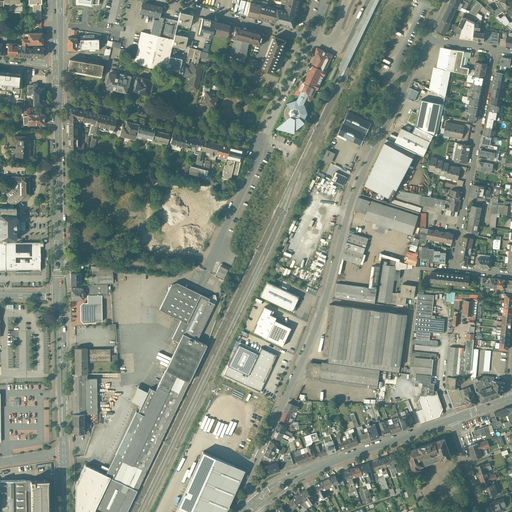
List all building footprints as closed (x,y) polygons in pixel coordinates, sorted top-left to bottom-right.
[(3,0),(3,1),(3,3),(14,3),(14,6),(15,9),(15,10),(16,11),(17,11),(22,11),(22,2),(20,3),(20,1),(19,0),(3,0)] [(40,0),(28,0),(29,3),(32,3),(33,16),(41,16),(40,0)] [(300,0),(286,0),(284,10),(297,13),(300,0)] [(370,0),(338,68),(345,71),(378,0),(370,0)] [(451,0),(449,5),(456,8),(459,10),(461,7),(458,6),(460,0),(451,0)] [(469,3),(463,0),(460,0),(458,6),(461,7),(466,10),(469,3)] [(508,0),(501,0),(500,1),(501,4),(505,10),(511,5),(508,0)] [(477,1),(469,15),(475,17),(479,10),(482,5),(479,3),(477,1)] [(255,3),(250,2),(246,16),(257,19),(257,18),(261,5),(255,3)] [(162,8),(142,3),(140,12),(154,16),(159,17),(162,8)] [(278,9),(261,4),(261,5),(257,18),(275,23),(294,27),(297,13),(284,10),(278,9)] [(501,4),(498,6),(499,8),(494,11),(489,5),(485,7),(488,10),(495,16),(501,11),(502,12),(505,10),(501,4)] [(456,8),(449,5),(442,19),(449,23),(451,19),(451,18),(456,8)] [(485,7),(482,5),(479,10),(485,14),(488,10),(485,7)] [(178,21),(176,30),(191,34),(195,16),(180,12),(178,21)] [(464,13),(458,27),(462,29),(461,35),(460,38),(473,40),(474,31),(475,18),(469,15),(464,13)] [(505,15),(500,17),(498,15),(496,17),(506,25),(510,22),(509,21),(508,21),(505,15)] [(178,21),(154,16),(150,34),(173,39),(178,21)] [(216,22),(203,19),(200,30),(213,33),(216,22)] [(449,23),(442,19),(437,29),(445,33),(448,26),(450,23),(449,23)] [(230,25),(216,22),(213,33),(227,36),(230,25)] [(458,27),(450,23),(448,26),(455,29),(454,32),(461,35),(462,29),(458,27)] [(264,34),(235,26),(232,38),(234,39),(249,42),(261,45),(264,34)] [(150,34),(141,31),(138,45),(139,45),(134,64),(165,71),(166,70),(169,57),(171,49),(173,39),(150,34)] [(477,32),(474,31),(473,40),(484,42),(485,33),(484,33),(477,32)] [(499,33),(485,31),(484,33),(485,33),(484,42),(498,44),(499,33)] [(42,32),(35,32),(35,33),(28,33),(28,38),(23,38),(22,38),(22,44),(27,45),(27,43),(33,44),(42,43),(42,38),(42,32)] [(275,36),(262,68),(273,73),(286,41),(275,36)] [(77,38),(67,37),(67,50),(80,51),(80,50),(80,41),(77,41),(77,38)] [(189,41),(174,37),(173,39),(171,49),(186,53),(189,41)] [(84,39),(80,39),(80,41),(80,50),(88,50),(88,52),(89,52),(90,52),(90,51),(91,51),(91,50),(99,50),(98,39),(94,39),(84,39)] [(249,42),(234,39),(230,56),(245,60),(249,42)] [(14,43),(6,43),(6,46),(8,46),(7,54),(16,55),(17,46),(14,45),(14,43)] [(22,44),(21,44),(21,46),(17,46),(16,55),(28,56),(28,51),(29,49),(28,49),(29,48),(28,47),(28,45),(27,45),(22,44)] [(43,48),(33,47),(32,48),(30,48),(30,56),(43,57),(43,48)] [(195,49),(189,47),(185,63),(188,63),(190,58),(193,59),(195,49)] [(317,48),(310,64),(308,64),(308,66),(308,67),(303,78),(301,78),(301,80),(301,81),(296,93),(300,95),(306,98),(310,100),(316,89),(317,89),(326,71),(324,70),(332,55),(317,48)] [(458,50),(444,48),(440,68),(437,68),(432,90),(445,96),(450,71),(453,72),(458,50)] [(201,51),(195,49),(193,59),(190,69),(187,68),(185,74),(193,75),(192,82),(190,82),(188,88),(196,90),(202,65),(198,64),(201,51)] [(469,68),(461,67),(463,57),(464,51),(459,50),(455,72),(463,74),(467,75),(468,71),(469,68)] [(184,60),(169,57),(166,70),(181,74),(184,60)] [(511,58),(505,57),(504,59),(501,59),(500,65),(509,67),(510,63),(511,63),(511,58)] [(102,65),(69,59),(67,70),(101,76),(103,65),(102,65)] [(487,64),(475,62),(475,67),(475,71),(473,70),(472,72),(472,75),(484,78),(487,64)] [(335,66),(329,79),(331,81),(338,68),(335,66)] [(21,74),(0,71),(0,86),(20,88),(21,74)] [(503,73),(496,72),(494,80),(502,81),(502,79),(504,79),(504,76),(503,76),(503,74),(503,73)] [(116,74),(109,73),(108,75),(107,79),(108,80),(106,88),(116,90),(119,78),(115,77),(116,74)] [(484,78),(472,75),(472,78),(474,79),(473,83),(483,85),(484,78)] [(122,79),(119,78),(116,90),(125,92),(127,87),(128,87),(129,85),(128,84),(130,80),(129,80),(130,78),(127,77),(127,78),(123,77),(123,78),(122,78),(122,79)] [(152,80),(137,77),(136,79),(134,89),(138,90),(138,93),(148,95),(149,91),(150,91),(150,90),(151,90),(152,89),(152,88),(152,87),(152,86),(152,85),(151,85),(152,80)] [(502,81),(494,80),(493,87),(500,89),(501,86),(502,87),(503,84),(501,84),(502,81)] [(483,85),(473,83),(472,87),(470,87),(469,89),(474,90),(482,91),(483,85)] [(33,84),(33,85),(28,85),(28,94),(33,94),(33,89),(38,89),(37,84),(33,84)] [(500,89),(493,87),(491,95),(499,97),(500,89)] [(219,90),(209,88),(209,91),(208,90),(208,92),(205,91),(205,92),(204,95),(203,99),(204,99),(202,104),(207,105),(208,105),(215,107),(219,90)] [(418,92),(409,88),(405,97),(414,101),(418,92)] [(38,89),(33,89),(33,94),(33,105),(44,105),(44,104),(45,104),(45,89),(43,89),(38,89)] [(482,91),(474,90),(473,92),(471,92),(471,95),(473,95),(472,98),(480,99),(482,91)] [(306,98),(300,95),(297,101),(303,104),(306,98)] [(499,97),(491,95),(489,103),(497,105),(499,97)] [(472,98),(468,97),(467,99),(470,100),(469,104),(479,106),(480,99),(472,98)] [(296,101),(287,104),(288,105),(287,106),(286,108),(285,110),(285,112),(285,114),(285,116),(286,117),(287,119),(277,129),(279,130),(282,130),(284,131),(287,131),(289,132),(292,132),(294,133),(295,131),(304,122),(303,121),(307,113),(304,105),(303,104),(297,101),(296,101)] [(497,105),(489,103),(488,110),(498,112),(498,108),(501,108),(501,105),(497,105)] [(479,106),(469,104),(468,109),(466,108),(465,111),(467,111),(477,113),(479,106)] [(44,113),(30,114),(30,107),(29,107),(24,107),(23,107),(23,124),(28,124),(28,125),(44,124),(44,113)] [(83,110),(70,107),(68,108),(68,122),(77,122),(77,119),(81,120),(83,110)] [(416,125),(416,127),(434,135),(437,136),(441,114),(419,109),(418,114),(416,125)] [(92,112),(89,111),(89,112),(83,110),(81,120),(83,121),(90,121),(90,122),(93,123),(90,135),(93,136),(93,133),(98,114),(92,113),(92,112)] [(498,112),(488,110),(487,117),(495,119),(498,120),(499,117),(497,116),(498,112)] [(407,121),(416,125),(418,114),(412,111),(407,121)] [(477,113),(467,111),(466,114),(467,114),(466,117),(468,117),(467,120),(476,122),(477,113)] [(366,121),(349,112),(348,112),(338,134),(356,143),(366,121)] [(106,116),(98,114),(93,133),(97,134),(98,127),(104,129),(105,127),(113,129),(116,119),(110,117),(106,116)] [(495,119),(487,117),(485,126),(493,127),(493,124),(495,125),(495,122),(494,121),(495,119)] [(356,143),(361,145),(363,141),(365,142),(366,139),(364,138),(372,123),(367,120),(366,121),(356,143)] [(133,123),(126,121),(125,126),(122,125),(119,135),(122,136),(125,136),(129,138),(129,140),(130,141),(133,141),(135,141),(135,140),(136,136),(139,124),(133,122),(133,123)] [(77,122),(68,122),(68,136),(77,136),(77,128),(77,122)] [(465,126),(446,122),(443,135),(462,139),(465,126)] [(149,127),(139,124),(136,136),(140,138),(145,139),(145,138),(151,139),(154,127),(149,126),(149,127)] [(471,125),(465,124),(465,126),(462,139),(461,143),(467,145),(471,125)] [(493,127),(485,126),(483,135),(491,137),(491,134),(493,135),(494,131),(492,130),(493,127)] [(170,131),(154,127),(151,139),(162,142),(167,143),(170,131)] [(430,142),(401,128),(397,137),(394,142),(416,152),(423,156),(430,142)] [(186,135),(173,132),(170,142),(173,143),(181,145),(184,146),(186,135)] [(397,137),(391,134),(388,140),(394,142),(397,137)] [(198,138),(186,135),(184,146),(190,147),(190,150),(195,151),(198,138)] [(25,136),(14,136),(13,143),(16,143),(16,148),(16,156),(16,157),(34,157),(35,140),(25,139),(25,136)] [(77,136),(68,136),(69,148),(77,149),(77,145),(77,143),(77,139),(77,136)] [(208,141),(198,138),(195,151),(194,155),(195,156),(194,158),(201,160),(203,151),(205,151),(205,152),(208,141)] [(388,140),(386,139),(365,184),(391,198),(396,189),(416,152),(394,142),(388,140)] [(219,143),(208,141),(205,152),(205,153),(209,153),(209,155),(213,156),(213,154),(216,155),(219,143)] [(229,146),(219,143),(216,155),(222,156),(226,157),(229,146)] [(461,143),(457,143),(453,161),(466,163),(470,145),(467,145),(461,143)] [(234,148),(232,148),(232,146),(231,148),(229,147),(230,146),(229,146),(226,157),(234,159),(240,161),(240,160),(244,152),(243,149),(234,147),(234,148)] [(321,160),(330,164),(335,153),(326,149),(321,160)] [(226,157),(225,160),(221,178),(230,180),(231,174),(234,159),(226,157)] [(449,164),(443,163),(443,161),(437,160),(437,159),(431,157),(428,170),(434,172),(434,173),(440,174),(446,176),(446,178),(458,181),(458,180),(459,172),(460,168),(448,166),(449,164)] [(234,159),(231,174),(237,175),(240,161),(240,160),(240,161),(234,159)] [(485,163),(479,161),(478,165),(479,166),(478,170),(490,173),(491,168),(492,168),(493,164),(486,162),(485,162),(485,163)] [(208,170),(191,166),(189,174),(206,178),(208,170)] [(29,177),(18,177),(18,172),(11,172),(11,183),(14,183),(20,183),(20,196),(24,196),(29,196),(29,177)] [(347,177),(336,172),(332,181),(343,186),(347,177)] [(9,192),(6,193),(8,203),(10,203),(10,206),(8,206),(4,207),(4,208),(13,208),(13,205),(15,204),(18,202),(19,201),(21,200),(22,199),(23,197),(24,196),(20,196),(20,183),(14,183),(13,187),(11,190),(9,192)] [(484,187),(473,185),(472,190),(489,193),(490,190),(484,189),(484,187)] [(176,213),(177,216),(172,216),(174,220),(173,228),(166,227),(165,242),(172,243),(173,246),(174,246),(180,244),(194,245),(197,244),(198,237),(206,238),(207,227),(208,210),(211,209),(207,200),(206,200),(206,197),(208,197),(208,194),(207,191),(180,189),(178,212),(176,213)] [(421,196),(396,190),(394,195),(420,201),(421,196)] [(461,193),(451,190),(450,197),(448,196),(446,201),(451,202),(459,204),(461,193)] [(446,201),(421,196),(420,201),(420,204),(445,210),(446,204),(451,205),(451,202),(446,201)] [(366,214),(370,201),(359,197),(355,210),(366,214)] [(418,216),(371,200),(370,201),(366,214),(364,220),(412,235),(418,216)] [(459,204),(451,202),(451,205),(450,211),(457,212),(459,204)] [(503,205),(497,204),(497,206),(496,214),(511,215),(511,205),(510,206),(503,205)] [(481,207),(471,205),(468,223),(478,225),(481,207)] [(16,212),(0,212),(0,242),(6,243),(6,240),(16,240),(16,239),(16,234),(17,233),(18,232),(19,230),(19,229),(19,228),(20,227),(20,226),(19,225),(19,224),(19,223),(19,222),(19,221),(18,221),(18,219),(16,218),(16,212)] [(478,225),(468,223),(467,231),(470,232),(470,235),(478,236),(480,226),(478,225)] [(428,229),(420,227),(419,235),(427,236),(428,229)] [(453,234),(428,229),(427,236),(426,238),(451,243),(453,234)] [(356,232),(350,230),(346,242),(342,257),(360,262),(368,238),(356,234),(356,232)] [(473,238),(463,236),(461,246),(471,248),(473,238)] [(500,240),(493,239),(493,243),(492,249),(499,250),(500,240)] [(0,242),(0,270),(22,271),(40,271),(40,243),(39,243),(39,242),(6,243),(0,242)] [(471,248),(461,246),(459,253),(467,255),(468,252),(471,252),(471,248)] [(440,251),(434,250),(434,249),(428,248),(428,247),(422,247),(421,251),(421,257),(427,257),(427,259),(433,259),(433,260),(439,261),(439,262),(445,263),(445,253),(440,252),(440,251)] [(467,255),(459,253),(458,262),(461,262),(461,264),(466,265),(468,255),(467,255)] [(289,276),(291,270),(281,265),(278,272),(289,276)] [(395,266),(383,265),(378,302),(391,303),(392,293),(395,266)] [(107,267),(91,266),(92,278),(88,278),(88,279),(88,285),(107,284),(110,284),(109,268),(107,267)] [(227,270),(220,266),(215,275),(223,279),(227,270)] [(450,274),(431,272),(430,282),(449,284),(450,274)] [(81,273),(70,273),(71,285),(88,285),(88,279),(82,279),(82,276),(81,276),(81,273)] [(469,276),(450,274),(449,284),(468,286),(469,276)] [(498,279),(490,278),(490,283),(488,283),(488,287),(490,287),(489,287),(494,288),(497,288),(498,279)] [(505,280),(498,279),(497,288),(499,288),(504,289),(504,288),(506,288),(506,285),(504,284),(505,280)] [(300,297),(267,282),(259,298),(292,313),(300,297)] [(371,288),(337,283),(334,298),(375,304),(377,289),(371,288)] [(107,284),(89,285),(89,295),(89,304),(83,304),(82,306),(82,320),(83,322),(95,321),(102,321),(101,295),(107,295),(107,284)] [(200,296),(173,284),(171,284),(159,309),(181,320),(172,339),(179,342),(183,334),(200,297),(200,296)] [(415,286),(402,284),(401,293),(400,296),(406,297),(413,298),(413,299),(414,291),(415,286)] [(83,288),(71,288),(71,299),(83,299),(83,288)] [(406,297),(400,296),(401,293),(398,293),(398,294),(397,304),(405,305),(406,297)] [(423,294),(418,294),(417,299),(415,316),(418,317),(432,318),(434,295),(423,294)] [(214,295),(213,296),(212,295),(212,296),(210,297),(210,296),(210,297),(208,301),(214,304),(216,300),(216,299),(216,298),(216,297),(215,297),(215,296),(214,295)] [(200,297),(183,334),(197,340),(214,304),(208,301),(200,297)] [(474,301),(464,300),(463,314),(472,315),(474,301)] [(407,315),(335,305),(330,304),(323,356),(327,356),(327,357),(400,366),(407,315)] [(272,310),(265,307),(253,332),(283,346),(291,327),(276,320),(277,317),(270,314),(272,310)] [(511,315),(503,314),(498,314),(498,316),(503,317),(502,321),(511,322),(511,315)] [(432,318),(418,317),(417,331),(430,332),(443,333),(445,319),(432,318)] [(430,332),(417,331),(416,339),(429,340),(430,332)] [(179,342),(165,370),(176,376),(189,382),(206,345),(197,340),(183,334),(179,342)] [(509,336),(501,335),(496,334),(495,338),(500,339),(500,342),(509,343),(509,336)] [(416,339),(413,338),(412,344),(437,347),(438,341),(436,341),(429,340),(416,339)] [(466,352),(460,351),(458,374),(464,375),(465,370),(471,370),(474,340),(467,339),(466,352)] [(258,354),(238,344),(223,374),(260,391),(277,355),(261,348),(258,354)] [(461,348),(450,347),(447,377),(457,378),(458,378),(458,374),(460,351),(461,348)] [(86,348),(75,348),(75,374),(84,374),(87,374),(87,362),(86,351),(86,348)] [(478,349),(473,349),(470,377),(476,377),(478,349)] [(110,351),(86,351),(87,362),(91,362),(110,362),(110,361),(110,355),(110,351)] [(437,354),(412,351),(411,357),(415,357),(433,359),(436,360),(437,354)] [(433,359),(415,357),(413,373),(416,373),(432,375),(433,359)] [(380,370),(322,362),(321,365),(309,363),(307,376),(378,386),(380,370)] [(165,370),(156,391),(114,479),(124,484),(176,376),(165,370)] [(432,375),(416,373),(415,382),(424,383),(431,383),(432,375)] [(75,374),(72,374),(72,414),(84,414),(85,414),(84,374),(75,374)] [(97,378),(87,378),(87,374),(84,374),(85,414),(90,414),(97,414),(97,378)] [(494,389),(494,380),(494,376),(484,375),(477,378),(478,382),(476,382),(479,391),(482,401),(501,395),(502,394),(503,392),(503,391),(494,389)] [(189,382),(176,376),(124,484),(137,490),(189,382)] [(457,378),(447,377),(445,388),(447,388),(454,385),(455,387),(456,378),(457,378)] [(479,391),(476,382),(478,382),(477,378),(472,380),(480,402),(482,401),(479,391)] [(494,389),(503,391),(504,381),(494,380),(494,389)] [(431,383),(424,383),(424,384),(422,384),(422,387),(421,395),(426,396),(426,394),(433,395),(434,391),(434,383),(431,383)] [(454,385),(447,388),(454,407),(462,405),(456,388),(455,387),(454,385)] [(470,386),(463,389),(466,397),(465,397),(467,403),(468,407),(477,403),(474,394),(473,394),(470,386)] [(459,390),(458,387),(456,388),(462,405),(464,404),(462,398),(459,390)] [(136,411),(106,474),(110,477),(114,479),(156,391),(150,388),(138,412),(136,411)] [(433,395),(426,394),(426,396),(421,395),(418,401),(421,410),(416,411),(420,423),(439,416),(443,409),(436,391),(434,391),(433,395)] [(295,405),(288,403),(284,411),(291,414),(292,410),(295,405)] [(507,408),(499,411),(501,417),(509,414),(507,408)] [(291,414),(284,411),(280,419),(287,422),(290,417),(291,414)] [(402,415),(398,416),(403,429),(413,425),(412,420),(411,417),(409,413),(406,414),(402,415)] [(72,414),(73,425),(84,425),(84,422),(84,414),(72,414)] [(393,423),(390,425),(392,432),(401,430),(398,422),(393,423)] [(286,427),(279,423),(276,430),(283,433),(285,430),(286,427)] [(379,437),(375,423),(369,425),(370,427),(367,428),(368,432),(371,439),(379,437)] [(381,427),(380,428),(383,435),(392,432),(390,425),(389,424),(386,425),(386,426),(381,427)] [(84,425),(73,425),(73,435),(73,434),(84,434),(84,431),(84,425)] [(484,427),(479,429),(472,432),(474,437),(479,435),(479,437),(487,434),(484,427)] [(283,433),(276,430),(273,436),(280,440),(282,435),(283,433)] [(364,433),(360,435),(362,442),(371,439),(368,432),(364,433)] [(351,438),(347,439),(349,447),(358,444),(356,436),(351,438)] [(501,436),(496,438),(499,447),(504,445),(501,436)] [(435,441),(416,448),(406,451),(408,456),(413,472),(420,469),(420,466),(443,458),(444,461),(451,458),(444,438),(435,441)] [(333,439),(328,441),(329,444),(327,445),(327,446),(325,446),(328,454),(336,451),(333,439)] [(343,440),(338,442),(341,449),(349,447),(347,439),(343,440)] [(487,440),(477,444),(480,452),(482,452),(481,450),(489,448),(487,440)] [(278,444),(271,441),(267,447),(275,451),(276,449),(278,444)] [(477,444),(469,446),(473,459),(482,457),(481,456),(484,456),(482,451),(482,452),(480,452),(477,444)] [(322,447),(317,449),(319,457),(328,454),(325,446),(322,447)] [(275,451),(267,447),(264,454),(272,457),(272,456),(275,451)] [(308,452),(304,453),(307,461),(315,458),(313,450),(312,451),(308,452)] [(203,451),(175,511),(225,511),(244,470),(203,451)] [(301,454),(295,456),(298,464),(307,461),(304,453),(301,454)] [(290,454),(283,457),(284,460),(280,461),(283,468),(293,464),(290,454)] [(397,462),(394,454),(388,456),(391,464),(394,463),(397,462)] [(388,456),(383,457),(386,466),(389,465),(391,464),(388,456)] [(383,457),(378,459),(381,467),(385,466),(386,466),(383,457)] [(378,459),(372,461),(375,469),(378,468),(381,467),(378,459)] [(277,462),(267,466),(270,474),(280,470),(280,469),(277,462)] [(483,463),(476,466),(479,475),(486,472),(485,469),(483,465),(483,463)] [(365,464),(360,466),(363,474),(368,472),(365,464)] [(106,474),(85,465),(75,485),(75,511),(99,511),(95,510),(110,477),(106,474)] [(360,466),(355,467),(357,476),(361,475),(363,474),(360,466)] [(355,467),(349,469),(352,478),(354,477),(357,476),(355,467)] [(349,469),(344,471),(347,479),(349,479),(352,478),(349,469)] [(486,472),(479,475),(482,484),(490,481),(489,480),(488,476),(487,472),(486,472)] [(338,481),(335,474),(330,477),(334,485),(339,482),(338,481)] [(384,476),(379,478),(383,489),(388,488),(384,477),(384,476)] [(110,477),(95,510),(99,511),(126,511),(137,490),(124,484),(114,479),(110,477)] [(330,477),(325,479),(329,487),(331,486),(334,485),(330,477)] [(48,511),(48,479),(31,480),(31,511),(48,511)] [(325,479),(320,482),(324,490),(326,489),(329,487),(325,479)] [(31,511),(31,480),(0,480),(0,489),(0,511),(31,511)] [(320,482),(315,484),(319,492),(322,491),(324,490),(320,482)] [(354,483),(350,484),(350,483),(345,485),(348,493),(357,490),(355,484),(354,483)] [(495,484),(483,488),(486,497),(498,493),(495,484)] [(312,496),(307,489),(302,492),(307,500),(312,496)] [(307,500),(302,492),(298,495),(303,503),(305,501),(307,500)] [(303,503),(298,495),(293,498),(298,506),(300,504),(303,503)] [(298,506),(293,498),(289,501),(294,509),(296,507),(298,506)] [(495,501),(493,502),(490,507),(492,511),(494,511),(497,511),(502,509),(503,509),(505,505),(503,500),(502,498),(495,501)]
